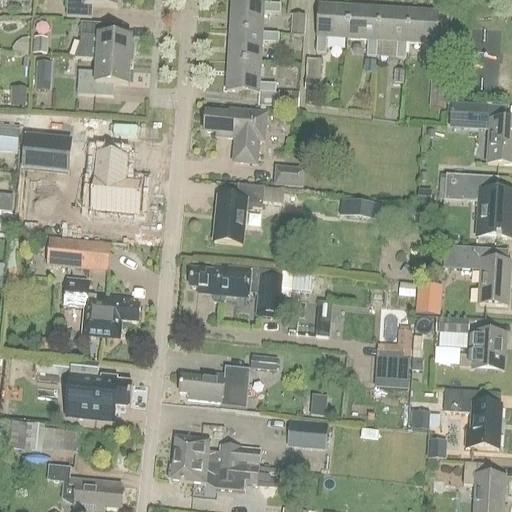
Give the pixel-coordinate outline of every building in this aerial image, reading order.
[(118,0),(65,0),(65,18),(91,19),(92,6),(118,8),(118,0)] [(231,31),(255,33),(264,33),(265,12),(280,13),(281,4),(255,3),(232,2),(231,31)] [(327,36),(348,38),(349,8),(319,6),(317,54),(326,54),(327,36)] [(379,9),(349,8),(348,38),(369,39),(368,55),(377,56),(378,39),(379,9)] [(399,58),(406,58),(409,11),(379,9),(378,39),(400,40),(399,58)] [(439,13),(409,11),(406,58),(408,58),(409,40),(430,42),(429,59),(436,59),(439,13)] [(307,15),(296,14),(294,34),(305,35),(307,15)] [(77,62),(99,62),(132,63),(133,54),(135,54),(136,42),(133,42),(133,39),(124,39),(124,27),(83,26),(82,45),(77,60),(77,62)] [(474,93),(500,93),(501,30),(475,29),(474,93)] [(264,33),(255,33),(231,31),(229,61),(255,62),(262,62),(263,42),(279,42),(279,34),(264,33)] [(47,39),(33,39),(32,56),(46,57),(47,39)] [(262,62),(255,62),(229,61),(228,90),(255,92),(276,93),(277,83),(261,82),(262,62)] [(375,62),(364,61),(363,73),(375,74),(375,62)] [(132,63),(99,62),(98,75),(81,74),(80,97),(116,99),(116,87),(131,87),(132,63)] [(39,67),(38,95),(51,95),(52,67),(39,67)] [(403,71),(394,71),(393,84),(402,85),(403,71)] [(448,72),(433,72),(432,106),(446,106),(448,72)] [(319,94),(320,83),(304,81),(303,93),(319,94)] [(301,108),(301,96),(281,95),(280,107),(301,108)] [(307,105),(319,106),(319,98),(308,97),(307,105)] [(451,106),(450,128),(490,130),(488,166),(511,167),(511,123),(503,123),(504,110),(506,110),(506,109),(486,108),(451,106)] [(234,162),(255,164),(259,164),(261,142),(265,142),(268,112),(229,109),(228,113),(206,111),(205,131),(216,132),(216,136),(236,138),(234,162)] [(0,151),(16,153),(18,133),(0,131),(0,151)] [(25,141),(22,172),(66,176),(69,145),(25,141)] [(101,180),(98,212),(148,217),(150,194),(151,184),(133,182),(135,158),(105,155),(103,181),(101,180)] [(93,197),(94,170),(81,170),(80,197),(93,197)] [(301,192),(303,174),(276,172),(275,190),(301,192)] [(463,178),(461,203),(480,204),(478,237),(496,239),(496,240),(503,241),(503,239),(511,239),(511,195),(498,194),(499,181),(463,178)] [(244,209),(255,210),(259,210),(262,189),(255,188),(236,186),(235,202),(217,201),(213,244),(240,247),(244,209)] [(431,193),(419,192),(418,206),(430,206),(431,193)] [(0,197),(0,214),(10,215),(11,199),(0,197)] [(379,224),(381,208),(361,205),(359,221),(379,224)] [(13,216),(2,215),(0,232),(12,233),(13,216)] [(49,242),(47,266),(88,270),(90,246),(49,242)] [(444,249),(443,272),(470,273),(482,273),(480,307),(507,308),(509,264),(491,263),(492,251),(471,250),(444,249)] [(246,288),(245,295),(260,297),(258,319),(282,321),(284,299),(280,298),(281,281),(258,278),(259,273),(247,272),(235,271),(214,269),(214,274),(191,272),(190,290),(197,291),(197,296),(211,297),(210,301),(213,305),(221,305),(224,303),(225,299),(232,299),(233,287),(246,288)] [(18,272),(8,271),(6,289),(16,290),(18,272)] [(282,290),(311,291),(312,274),(282,273),(282,290)] [(63,309),(83,311),(81,337),(118,340),(120,323),(136,325),(138,307),(132,306),(132,301),(87,297),(89,282),(65,280),(63,309)] [(418,287),(415,316),(439,319),(442,289),(418,287)] [(439,335),(438,348),(466,350),(467,337),(468,337),(469,322),(436,319),(435,334),(439,335)] [(317,321),(316,338),(329,340),(330,322),(317,321)] [(384,347),(383,360),(410,362),(412,333),(398,332),(397,348),(384,347)] [(473,370),(473,372),(503,374),(505,336),(475,335),(474,359),(460,359),(460,369),(473,370)] [(62,342),(39,340),(38,355),(60,358),(62,342)] [(79,362),(99,364),(100,354),(80,352),(79,362)] [(254,358),(253,370),(277,373),(278,361),(254,358)] [(98,366),(72,363),(36,359),(34,375),(69,379),(65,418),(113,423),(114,409),(129,410),(131,386),(117,384),(117,381),(99,379),(99,381),(97,381),(98,366)] [(412,361),(411,373),(421,373),(422,362),(412,361)] [(182,377),(180,395),(188,396),(187,401),(222,405),(222,407),(221,407),(221,408),(246,411),(250,371),(225,369),(225,370),(230,370),(229,378),(225,377),(225,376),(204,374),(204,379),(182,377)] [(498,451),(501,408),(481,406),(482,394),(445,392),(444,414),(472,416),(471,432),(466,432),(465,449),(498,451)] [(430,415),(411,414),(410,431),(429,433),(430,415)] [(290,423),(288,450),(325,453),(328,426),(290,423)] [(26,427),(5,425),(3,452),(24,454),(26,427)] [(26,427),(24,454),(42,455),(44,428),(26,427)] [(75,437),(47,436),(46,450),(75,451),(75,437)] [(175,440),(172,462),(206,466),(237,469),(257,471),(257,470),(258,454),(239,452),(239,450),(219,448),(219,455),(208,454),(209,444),(175,440)] [(447,444),(428,442),(426,462),(446,463),(447,444)] [(257,470),(257,471),(237,469),(206,466),(172,462),(170,483),(204,487),(205,478),(217,479),(215,492),(243,495),(244,488),(268,490),(270,471),(257,470)] [(477,489),(475,511),(502,511),(505,478),(491,477),(492,466),(465,465),(464,488),(477,489)] [(69,471),(49,468),(47,483),(63,485),(61,502),(74,503),(73,511),(102,511),(103,510),(120,511),(122,494),(116,493),(117,487),(68,482),(69,471)] [(446,482),(432,481),(432,495),(446,495),(446,482)]
